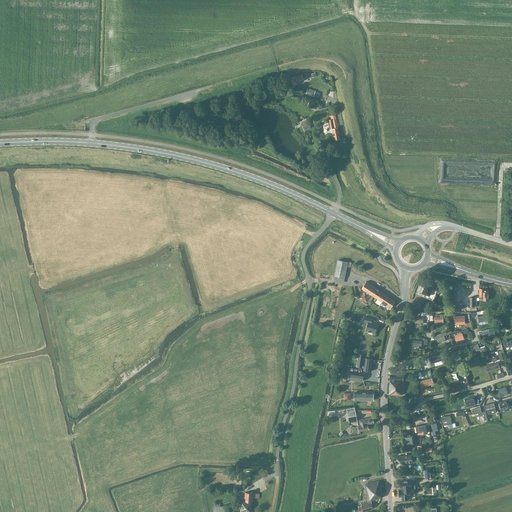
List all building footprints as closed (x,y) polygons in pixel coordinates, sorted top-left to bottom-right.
[(303,78),(310,76),(309,73),(302,75),(290,78),(292,85),(297,83),(297,81),(304,80),(303,78)] [(308,88),(306,94),(314,96),(315,91),(308,88)] [(311,100),(307,106),(312,110),(316,104),(311,100)] [(337,127),(336,119),(335,115),(330,116),(331,119),(328,120),(330,129),(332,129),(335,140),(340,139),(337,127)] [(345,278),(347,267),(348,262),(338,260),(334,276),(345,278)] [(389,309),(395,301),(390,297),(366,282),(361,289),(381,302),(381,303),(386,307),(389,309)] [(435,292),(436,287),(425,283),(422,293),(429,296),(431,290),(435,292)] [(479,297),(483,297),(483,300),(489,300),(489,290),(485,290),(485,289),(479,289),(479,297)] [(366,302),(370,296),(364,292),(360,298),(366,302)] [(416,309),(422,310),(423,307),(427,308),(428,303),(424,302),(418,301),(416,309)] [(429,313),(427,313),(427,315),(423,315),(423,318),(423,317),(415,318),(415,325),(423,324),(423,320),(429,320),(429,313)] [(479,322),(488,321),(486,313),(477,315),(479,322)] [(443,319),(445,319),(445,314),(436,315),(437,317),(435,317),(435,324),(443,323),(443,319)] [(455,325),(465,324),(464,315),(459,316),(455,316),(456,318),(454,318),(455,325)] [(368,322),(365,330),(368,331),(369,332),(369,331),(375,333),(378,324),(371,322),(372,318),(365,316),(364,321),(368,322)] [(483,339),(491,338),(495,337),(494,328),(489,329),(481,331),(482,333),(481,333),(483,339)] [(445,337),(447,337),(446,335),(449,334),(448,331),(445,332),(440,334),(440,335),(436,336),(438,343),(446,341),(445,337)] [(456,342),(464,339),(462,332),(461,333),(461,331),(451,334),(452,336),(454,336),(456,342)] [(472,353),(480,350),(478,344),(470,346),(472,353)] [(461,356),(462,356),(460,350),(452,352),(454,359),(455,361),(462,359),(461,356)] [(444,362),(445,361),(442,354),(428,359),(430,366),(435,365),(435,366),(444,363),(444,362)] [(373,359),(366,358),(364,370),(371,371),(373,359)] [(488,371),(500,368),(498,362),(486,366),(488,371)] [(463,380),(461,374),(466,373),(464,368),(461,369),(460,367),(457,368),(457,370),(452,372),(452,373),(452,374),(453,379),(458,377),(459,381),(463,380)] [(348,379),(363,381),(364,374),(349,372),(348,379)] [(374,377),(364,376),(363,385),(368,386),(367,388),(374,389),(374,377)] [(403,380),(390,380),(390,381),(390,384),(389,384),(389,394),(403,394),(403,380)] [(497,389),(500,398),(503,396),(503,395),(507,394),(506,391),(507,391),(505,387),(497,389)] [(464,399),(467,407),(475,405),(473,397),(464,399)] [(507,400),(498,403),(500,409),(502,411),(505,410),(505,407),(508,406),(507,400)] [(495,406),(496,405),(495,402),(494,403),(494,402),(485,405),(487,411),(489,410),(489,411),(496,410),(495,406)] [(482,421),(488,420),(486,413),(482,414),(480,407),(472,409),(473,414),(474,416),(478,415),(479,417),(480,416),(482,421)] [(347,409),(348,414),(349,423),(357,421),(355,408),(347,409)] [(442,417),(443,426),(449,425),(449,428),(453,427),(453,423),(452,424),(450,416),(442,417)] [(367,424),(374,423),(373,417),(362,419),(363,422),(359,422),(360,425),(358,426),(359,431),(369,430),(367,424)] [(415,427),(416,432),(418,431),(423,430),(423,434),(427,433),(425,425),(415,427)] [(406,444),(411,443),(411,444),(415,444),(413,435),(405,437),(406,444)] [(398,460),(396,460),(397,468),(408,466),(408,463),(413,462),(412,455),(398,456),(398,460)] [(409,489),(409,487),(411,487),(411,480),(399,481),(400,487),(401,489),(401,490),(403,489),(403,488),(405,488),(405,489),(409,489)] [(364,485),(368,500),(368,501),(368,502),(361,504),(361,505),(358,506),(359,511),(362,511),(372,509),(371,500),(382,497),(381,493),(382,493),(379,481),(364,485)] [(410,489),(409,489),(405,489),(405,488),(403,488),(403,489),(401,490),(401,489),(398,490),(399,497),(401,496),(401,499),(408,499),(410,499),(409,496),(410,496),(410,489)] [(244,511),(251,511),(252,503),(253,493),(245,492),(244,502),(242,502),(242,505),(240,505),(239,511),(244,511)]
